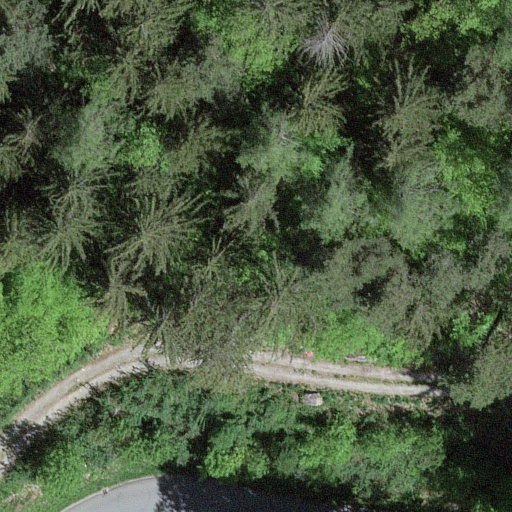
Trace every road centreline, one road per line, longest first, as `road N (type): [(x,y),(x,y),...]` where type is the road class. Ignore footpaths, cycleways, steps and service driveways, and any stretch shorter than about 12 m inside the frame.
road 1 (track): [(0,487),(53,396),(151,353),(350,380),(511,374)]
road 2 (unclassified): [(302,511),(236,503),(143,511)]
